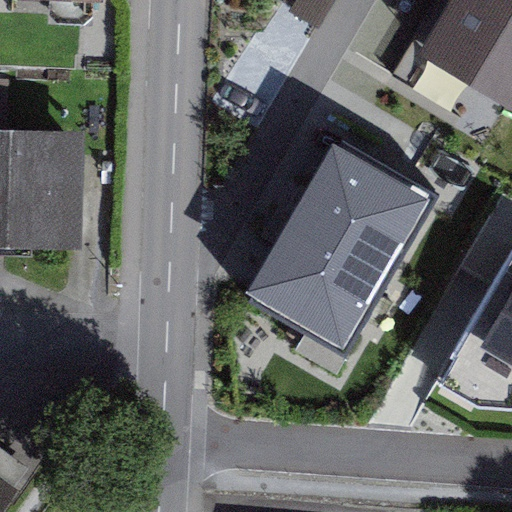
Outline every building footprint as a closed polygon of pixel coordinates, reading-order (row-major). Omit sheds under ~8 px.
[(0,0),(0,9),(106,12),(105,0),(0,0)] [(327,0),(295,0),(294,3),(318,16),(327,0)] [(511,0),(453,0),(426,46),(511,97),(511,0)] [(0,243),(72,244),(73,141),(0,140),(0,243)] [(337,146),(254,292),(339,341),(422,195),(337,146)] [(511,233),(429,373),(478,402),(511,403),(511,233)]
